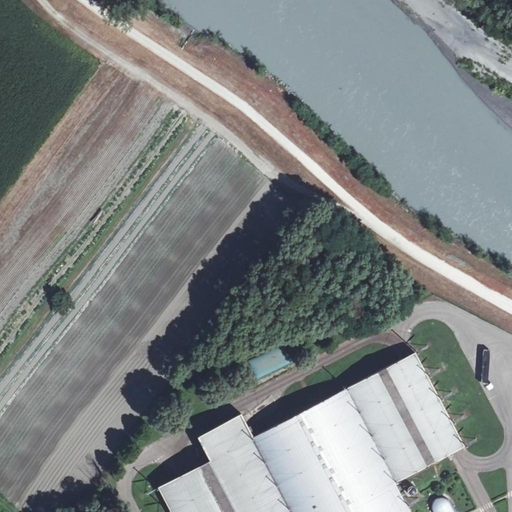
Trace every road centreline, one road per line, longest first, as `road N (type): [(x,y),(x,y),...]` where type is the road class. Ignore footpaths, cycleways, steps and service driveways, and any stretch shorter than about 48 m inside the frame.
road 1 (track): [(99,0),(246,99),(365,218),(476,297),(511,312)]
road 2 (unclassified): [(508,361),(452,316),(413,312),(143,455),(126,476),(134,511)]
